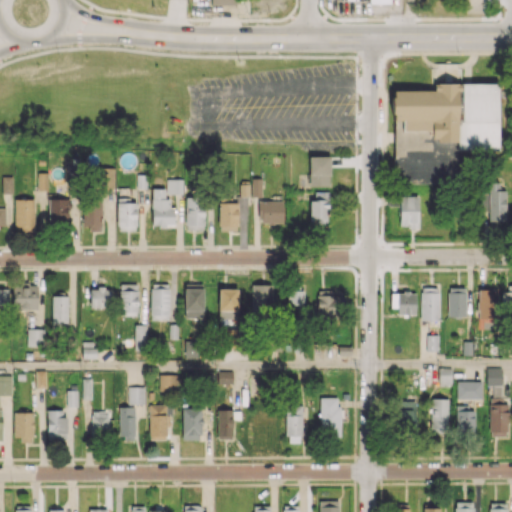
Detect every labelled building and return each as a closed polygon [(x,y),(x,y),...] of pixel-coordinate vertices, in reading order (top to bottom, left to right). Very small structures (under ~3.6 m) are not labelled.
[(393,183),(452,182),(452,167),(440,167),(440,159),(454,159),(454,142),(457,142),(457,150),(499,150),(498,83),(434,83),(434,90),(392,90),(393,183)] [(329,156),(308,156),(309,186),(329,186),(329,156)] [(114,168),(96,168),(96,187),(114,188),(114,168)] [(47,173),(37,172),(37,189),(47,190),(47,173)] [(2,193),(12,193),(12,176),(1,176),(2,193)] [(251,196),(261,196),(261,178),(251,178),(251,196)] [(182,194),(182,179),(166,179),(166,194),(182,194)] [(505,221),(506,183),(488,182),(487,221),(505,221)] [(249,196),(249,184),(240,184),(239,196),(249,196)] [(151,225),(172,226),(173,199),(165,198),(165,188),(152,188),(151,225)] [(328,191),(314,191),(313,199),(309,199),(309,222),(328,223),(328,191)] [(398,227),(417,227),(418,195),(399,195),(398,227)] [(185,196),(185,229),(203,229),(204,197),(185,196)] [(69,198),(48,199),(48,223),(69,223),(69,198)] [(101,199),(82,198),(82,229),(101,229),(101,199)] [(34,199),(14,199),(13,227),(34,227),(34,199)] [(258,201),(258,224),(283,223),(282,200),(258,201)] [(116,230),(136,230),(136,202),(116,202),(116,230)] [(238,202),(219,202),(218,231),(237,231),(238,202)] [(137,315),(138,284),(119,283),(118,314),(137,315)] [(151,319),(169,319),(168,283),(150,284),(151,319)] [(272,312),(272,284),(251,284),(250,312),(272,312)] [(511,284),(503,285),(502,310),(511,309),(511,284)] [(37,310),(37,285),(12,285),(12,309),(37,310)] [(90,307),(110,307),(109,287),(90,288),(90,307)] [(183,318),(202,319),(203,287),(184,287),(183,318)] [(447,316),(465,316),(466,287),(447,287),(447,316)] [(0,301),(0,306),(8,306),(8,288),(0,288),(0,301)] [(217,318),(237,319),(237,289),(218,288),(217,318)] [(475,319),(497,318),(496,289),(475,289),(475,319)] [(304,306),(303,290),(287,290),(287,306),(304,306)] [(438,290),(420,290),(420,320),(438,320),(438,290)] [(390,307),(397,308),(397,314),(415,314),(415,292),(390,292),(390,307)] [(317,293),(316,317),(337,317),(338,294),(317,293)] [(68,295),(52,295),(52,326),(68,326),(68,295)] [(145,350),(146,324),(134,324),(133,350),(145,350)] [(27,346),(43,346),(43,328),(27,328),(27,346)] [(198,358),(198,341),(184,340),(184,358),(198,358)] [(451,368),(438,368),(437,385),(451,385),(451,368)] [(485,368),(486,385),(501,385),(501,368),(485,368)] [(35,387),(45,387),(45,371),(35,370),(35,387)] [(217,383),(232,384),(232,371),(217,371),(217,383)] [(158,374),(158,390),(177,390),(176,374),(158,374)] [(11,375),(0,375),(0,384),(0,395),(11,395),(11,375)] [(91,378),(82,378),(81,399),(90,399),(91,378)] [(481,398),(481,380),(456,381),(456,399),(481,398)] [(127,404),(144,404),(144,387),(127,386),(127,404)] [(77,406),(77,390),(66,390),(66,407),(77,406)] [(339,397),(318,397),(319,436),(340,436),(339,397)] [(507,435),(506,397),(488,397),(489,436),(507,435)] [(448,399),(430,398),(429,431),(447,432),(448,399)] [(415,401),(395,400),(394,425),(414,426),(415,401)] [(165,439),(165,427),(170,427),(170,415),(166,415),(166,404),(148,404),(149,439),(165,439)] [(456,432),(473,432),(472,405),(455,405),(456,432)] [(134,407),(118,406),(118,439),(134,440),(134,407)] [(285,442),(301,443),(301,406),(286,406),(285,442)] [(181,439),(201,439),(200,408),(181,408),(181,439)] [(65,409),(46,409),(47,440),(65,440),(65,409)] [(232,418),(240,418),(240,409),(217,409),(217,438),(233,438),(232,418)] [(106,411),(96,411),(97,415),(90,415),(91,436),(107,435),(106,411)] [(13,440),(33,440),(32,412),(13,412),(13,440)] [(338,511),(339,500),(318,500),(318,511),(338,511)] [(472,511),(473,501),(454,501),(453,511),(472,511)] [(488,511),(506,511),(507,502),(488,502),(488,511)]
